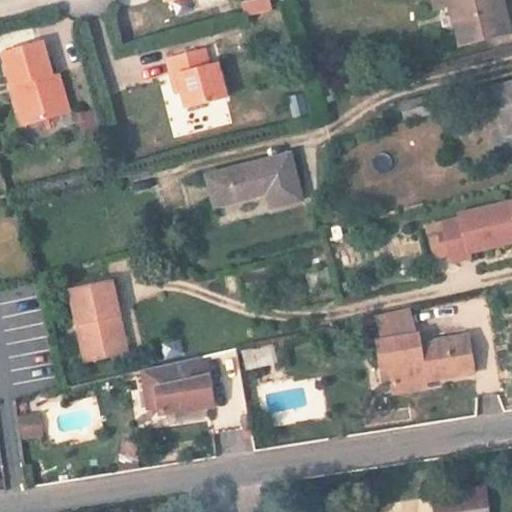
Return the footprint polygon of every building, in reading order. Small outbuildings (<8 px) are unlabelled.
[(172,0),(163,0),(166,12),(175,10),(172,0)] [(172,0),(175,10),(209,1),(209,0),(172,0)] [(247,0),(243,1),(247,16),(272,9),(269,0),(247,0)] [(507,42),(495,0),(430,0),(434,15),(455,10),(466,52),(507,42)] [(68,120),(59,87),(47,45),(7,57),(27,130),(68,120)] [(165,70),(170,89),(175,88),(179,90),(183,104),(187,121),(226,112),(216,75),(209,77),(205,59),(165,70)] [(66,85),(59,87),(68,120),(76,118),(66,85)] [(175,106),(183,104),(179,90),(175,88),(170,89),(175,106)] [(511,92),(499,96),(507,134),(511,133),(511,92)] [(428,107),(400,114),(403,129),(432,121),(428,107)] [(92,109),(76,114),(82,133),(98,127),(92,109)] [(285,168),(207,187),(214,216),(262,204),(265,218),(298,209),(285,168)] [(136,178),(137,191),(156,190),(155,177),(136,178)] [(458,260),(460,267),(478,262),(477,257),(511,248),(511,209),(466,221),(467,226),(451,230),(458,260)] [(444,263),(458,260),(451,230),(436,233),(444,263)] [(92,374),(127,366),(119,328),(127,326),(119,294),(76,304),(92,374)] [(386,357),(391,381),(400,379),(403,394),(404,401),(437,396),(436,389),(443,388),(443,392),(486,385),(480,348),(444,353),(445,359),(430,361),(427,343),(423,344),(416,316),(384,324),(392,356),(386,357)] [(135,364),(127,326),(119,328),(127,366),(135,364)] [(273,344),(242,348),(244,369),(276,365),(273,344)] [(146,382),(153,410),(164,408),(168,422),(170,430),(221,419),(214,388),(208,390),(203,369),(146,382)] [(223,426),(247,423),(241,377),(217,380),(223,426)] [(400,379),(391,381),(394,396),(403,394),(400,379)] [(164,408),(153,410),(157,425),(168,422),(164,408)] [(42,447),(37,425),(25,428),(30,449),(42,447)] [(431,510),(430,511),(482,511),(481,502),(431,510)]
